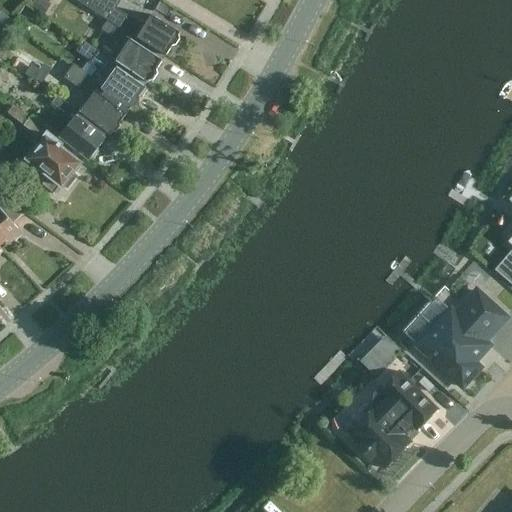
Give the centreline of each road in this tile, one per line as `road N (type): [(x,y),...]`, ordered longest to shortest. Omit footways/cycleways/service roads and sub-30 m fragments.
road 1 (residential): [(0,381),(117,282),(181,215),(304,0)]
road 2 (residential): [(388,511),(475,421),(508,408)]
